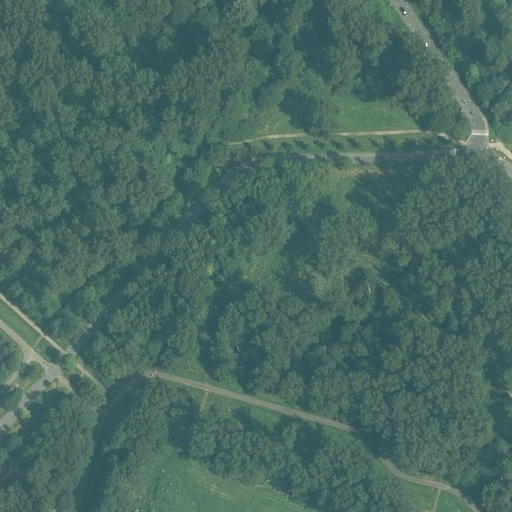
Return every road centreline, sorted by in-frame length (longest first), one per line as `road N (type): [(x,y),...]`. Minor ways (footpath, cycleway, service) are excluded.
road 1 (unclassified): [(0,428),(239,170),(278,160),(476,155)]
road 2 (track): [(42,334),(167,201),(185,167),(221,145),(425,131),(511,157)]
road 3 (unclassified): [(397,0),(479,122),(476,155)]
